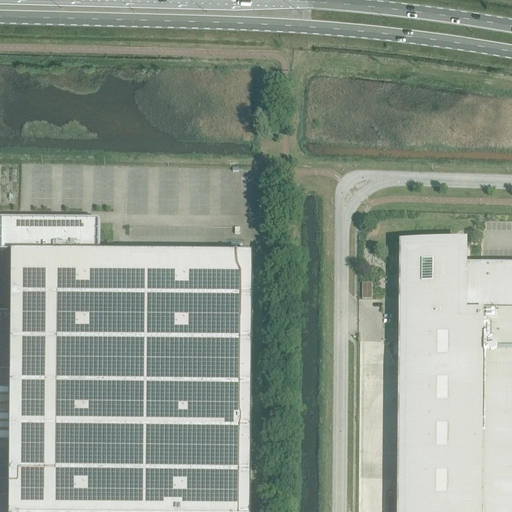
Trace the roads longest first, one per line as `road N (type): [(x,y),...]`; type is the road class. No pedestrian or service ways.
road 1 (primary): [(0,20),(331,31),(511,54)]
road 2 (track): [(281,511),(284,171)]
road 3 (unclassified): [(340,511),(342,222)]
road 4 (primary): [(511,28),(243,0)]
road 5 (unclassified): [(385,179),(511,184)]
